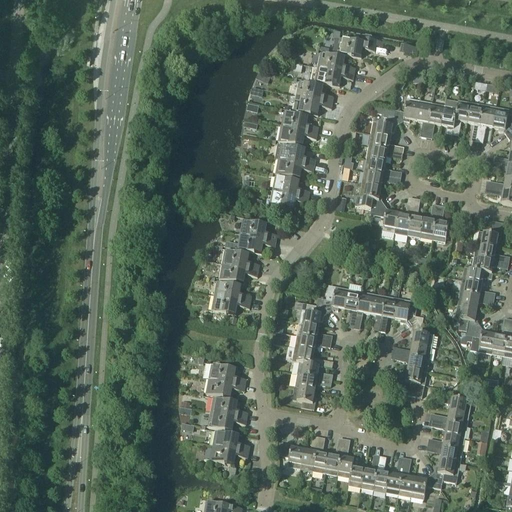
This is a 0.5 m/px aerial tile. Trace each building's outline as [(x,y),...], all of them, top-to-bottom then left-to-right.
[(365,38),(364,41),(362,41),(361,45),(341,41),(338,56),(361,61),(363,52),(375,55),(376,48),(382,49),(383,44),(373,43),(373,42),(371,39),(365,38)] [(402,51),(403,56),(410,57),(416,55),(417,51),(401,48),(401,51),(402,51)] [(320,56),(317,70),(319,71),(355,77),(356,71),(343,69),(345,61),(320,56)] [(355,77),(319,71),(316,86),(339,90),(341,81),(353,84),(355,77)] [(298,100),(333,106),(334,100),(321,98),(323,90),(300,85),(298,100)] [(333,106),(298,100),(295,115),(318,119),(319,110),(331,113),(333,106)] [(407,102),(404,116),(395,114),(394,119),(399,127),(403,124),(409,125),(410,122),(416,124),(420,105),(407,102)] [(450,146),(451,138),(452,139),(457,111),(458,105),(446,103),(445,109),(444,109),(441,128),(447,129),(445,145),(450,146)] [(459,104),(458,105),(457,111),(452,139),(457,140),(461,124),(467,125),(471,106),(459,104)] [(420,105),(416,124),(423,125),(420,141),(426,142),(432,107),(425,105),(420,105)] [(471,106),(467,125),(473,127),(472,135),(478,136),(483,108),(471,106)] [(432,107),(426,142),(432,143),(435,127),(441,128),(444,109),(432,107)] [(483,108),(478,136),(484,137),(485,129),(492,130),(495,111),(483,108)] [(511,118),(508,117),(508,113),(495,111),(492,130),(499,131),(498,134),(504,135),(506,139),(511,135),(511,118)] [(370,138),(390,142),(391,135),(394,135),(395,130),(399,127),(394,119),(395,114),(389,113),(389,117),(383,116),(383,118),(381,117),(380,126),(373,125),(370,138)] [(282,130),(318,137),(319,130),(306,128),(308,120),(285,116),(282,130)] [(303,149),(304,140),(317,143),(318,137),(282,130),(280,145),(303,149)] [(368,150),(403,157),(404,151),(389,148),(390,142),(370,138),(368,150)] [(275,162),(280,163),(315,169),(316,163),(304,161),(305,152),(282,148),(278,147),(275,162)] [(366,163),(385,166),(387,160),(402,163),(403,157),(368,150),(366,163)] [(492,166),(511,169),(511,156),(510,156),(508,164),(493,161),(492,166)] [(280,163),(277,177),(300,182),(301,173),(314,176),(315,169),(280,163)] [(385,166),(366,163),(364,175),(391,180),(392,174),(384,173),(385,166)] [(511,169),(492,166),(491,171),(506,175),(505,181),(511,182),(511,169)] [(361,188),(381,191),(382,185),(390,186),(391,180),(364,175),(361,188)] [(274,195),(309,201),(310,195),(298,192),(299,184),(276,180),(274,195)] [(511,182),(505,181),(504,189),(496,187),(495,192),(511,195),(511,182)] [(355,210),(371,213),(377,214),(384,208),(382,205),(383,198),(379,198),(381,191),(361,188),(359,200),(357,200),(355,210)] [(501,207),(511,208),(511,195),(495,192),(494,198),(502,200),(501,207)] [(309,201),(274,195),(271,209),(294,214),(295,205),(308,207),(309,201)] [(253,208),(257,209),(261,210),(262,204),(258,203),(258,202),(254,201),(253,208)] [(371,213),(370,218),(385,221),(382,234),(395,237),(399,218),(392,217),(393,213),(387,212),(384,208),(377,214),(371,213)] [(424,222),(420,241),(432,244),(439,209),(433,208),(430,224),(425,223),(424,222)] [(448,227),(442,226),(445,210),(439,209),(432,244),(445,246),(448,227)] [(399,218),(395,237),(408,239),(413,212),(407,211),(405,219),(399,218)] [(413,212),(408,239),(420,241),(424,222),(417,221),(418,213),(413,212)] [(241,238),(276,245),(277,239),(265,236),(267,228),(243,223),(241,238)] [(497,226),(491,225),(489,237),(495,238),(497,226)] [(497,226),(495,238),(501,239),(503,227),(497,226)] [(489,237),(479,235),(476,248),(496,251),(497,245),(500,246),(501,239),(495,238),(489,237)] [(276,245),(241,238),(238,253),(262,257),(263,248),(275,251),(276,245)] [(474,260),(509,267),(510,261),(494,258),(496,251),(476,248),(474,260)] [(249,258),(226,253),(224,268),(259,274),(260,268),(250,266),(250,264),(248,264),(249,258)] [(509,267),(474,260),(472,272),(472,273),(491,276),(492,269),(508,272),(509,267)] [(259,274),(224,268),(221,282),(243,287),(245,278),(258,281),(259,274)] [(464,271),(462,283),(481,286),(482,280),(490,281),(489,282),(491,283),(493,276),(491,276),(472,273),(472,272),(464,271)] [(494,302),(495,296),(480,293),(481,286),(462,283),(460,295),(494,302)] [(240,297),(241,289),(218,285),(215,299),(251,306),(252,299),(240,297)] [(326,303),(324,303),(322,308),(328,316),(332,313),(338,314),(338,311),(345,312),(348,293),(336,291),(335,292),(328,291),(326,303)] [(348,293),(345,312),(351,314),(350,321),(356,323),(361,295),(348,293)] [(361,295),(356,323),(361,324),(363,316),(369,317),(373,298),(361,295)] [(457,308),(477,311),(478,305),(494,308),(494,302),(460,295),(459,298),(457,308)] [(379,335),(385,300),(373,298),(369,317),(376,318),(373,334),(379,335)] [(251,306),(215,299),(212,314),(236,318),(237,310),(249,312),(251,306)] [(423,321),(416,319),(419,300),(412,299),(411,305),(398,302),(394,321),(401,323),(401,325),(406,326),(409,331),(416,326),(422,326),(423,321)] [(385,300),(379,335),(385,336),(387,320),(394,321),(398,302),(385,300)] [(318,302),(317,306),(317,310),(303,308),(300,326),(319,330),(320,324),(322,325),(323,319),(328,316),(322,308),(324,303),(323,302),(318,302)] [(455,321),(460,322),(459,333),(466,334),(466,333),(473,334),(480,329),(477,325),(479,319),(475,318),(477,311),(457,308),(455,321)] [(277,324),(275,335),(282,336),(284,325),(277,324)] [(297,339),(332,345),(333,340),(318,337),(319,330),(300,326),(297,339)] [(416,326),(409,331),(412,335),(411,341),(413,342),(412,348),(432,352),(434,339),(420,336),(422,326),(416,326)] [(478,355),(491,358),(495,338),(488,337),(488,334),(482,333),(480,329),(473,334),(466,333),(466,334),(465,339),(473,340),(469,358),(477,359),(478,355)] [(503,360),(508,333),(503,332),(501,340),(495,338),(491,358),(503,360)] [(511,333),(508,333),(503,360),(511,361),(511,333)] [(280,348),(282,336),(275,335),(273,347),(280,348)] [(295,352),(314,355),(316,348),(331,351),(332,345),(297,339),(295,352)] [(402,359),(429,364),(432,352),(412,348),(411,355),(403,353),(402,359)] [(325,364),(320,363),(313,362),(314,355),(295,352),(292,364),(300,365),(319,369),(323,370),(325,364)] [(408,373),(427,377),(429,364),(402,359),(401,365),(409,367),(408,373)] [(318,376),(319,369),(300,365),(297,378),(332,384),(333,379),(318,376)] [(236,372),(212,367),(206,366),(203,381),(209,382),(245,389),(246,383),(234,380),(236,372)] [(404,379),(403,385),(408,386),(413,387),(418,388),(424,389),(425,389),(427,377),(408,373),(406,380),(404,379)] [(332,384),(297,378),(295,390),(315,394),(316,387),(331,390),(332,384)] [(209,382),(206,397),(230,402),(232,393),(244,395),(245,389),(209,382)] [(303,405),(302,411),(314,414),(317,401),(313,401),(315,394),(295,390),(293,403),(303,405)] [(469,418),(471,405),(444,400),(443,406),(451,407),(449,415),(469,418)] [(211,416),(247,423),(248,417),(236,414),(237,406),(214,401),(211,416)] [(449,415),(448,421),(440,420),(428,418),(427,423),(439,426),(467,431),(469,418),(449,415)] [(247,423),(211,416),(208,431),(232,435),(233,427),(245,429),(247,423)] [(427,423),(426,429),(438,431),(446,433),(445,439),(464,443),(467,431),(439,426),(427,423)] [(479,446),(486,447),(488,435),(481,434),(479,446)] [(238,447),(239,439),(216,435),(213,449),(249,456),(250,450),(238,447)] [(310,454),(304,453),(300,472),(312,475),(319,439),(313,438),(310,454)] [(329,457),(322,456),(325,440),(319,439),(312,475),(325,477),(329,457)] [(427,448),(462,455),(464,443),(445,439),(443,445),(428,443),(427,448)] [(304,453),(297,451),(297,449),(285,446),(283,458),(289,459),(288,470),(300,472),(304,453)] [(486,447),(478,446),(476,458),(484,459),(486,447)] [(426,454),(441,457),(440,463),(460,467),(462,455),(427,448),(426,454)] [(249,456),(213,449),(210,464),(234,469),(236,460),(248,462),(249,456)] [(335,458),(329,457),(325,477),(337,479),(342,452),(337,451),(335,458)] [(348,453),(342,452),(337,479),(350,482),(354,462),(346,460),(348,453)] [(355,455),(354,462),(350,482),(349,489),(361,491),(365,472),(360,471),(360,468),(359,468),(362,457),(360,457),(360,456),(355,455)] [(371,473),(365,472),(361,491),(373,494),(380,458),(374,457),(371,473)] [(386,459),(380,458),(373,494),(386,496),(389,476),(383,475),(386,459)] [(440,463),(439,470),(437,470),(436,475),(432,478),(436,485),(435,491),(441,492),(443,484),(451,486),(451,487),(454,488),(455,486),(456,487),(459,472),(465,474),(466,468),(460,467),(440,463)] [(396,478),(389,476),(386,496),(398,498),(403,471),(398,470),(396,478)] [(409,472),(403,471),(398,498),(410,501),(414,481),(408,480),(409,472)] [(421,482),(414,481),(410,501),(423,503),(426,489),(435,491),(436,485),(432,478),(427,481),(422,480),(421,482)] [(496,484),(496,489),(504,490),(504,488),(510,489),(506,511),(511,511),(511,486),(496,484)] [(436,501),(433,511),(440,511),(442,502),(436,501)]
